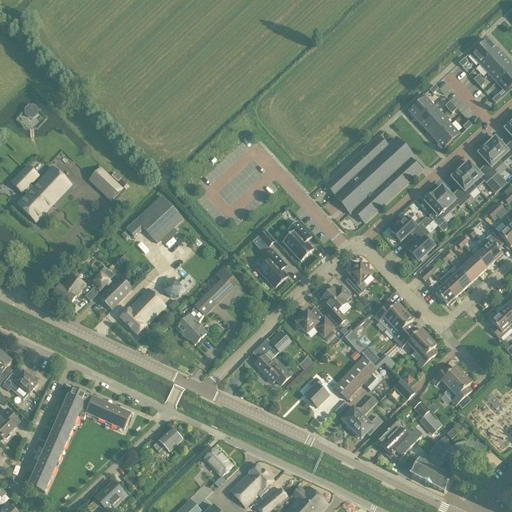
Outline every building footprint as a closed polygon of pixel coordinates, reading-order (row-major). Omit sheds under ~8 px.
[(469,54),(479,65),(496,50),(487,41),(477,50),(476,49),(469,54)] [(479,65),(488,75),(504,60),(496,50),(479,65)] [(458,65),(462,68),(467,63),(464,59),(458,65)] [(488,75),(496,84),(511,69),(511,68),(504,60),(488,75)] [(503,91),(497,96),(501,100),(506,95),(511,89),(511,88),(511,87),(511,86),(511,69),(496,84),(503,91)] [(473,81),(477,85),(482,80),(479,76),(473,81)] [(482,80),(477,85),(480,88),(485,84),(482,80)] [(438,90),(435,86),(429,91),(433,95),(438,90)] [(409,113),(417,122),(434,107),(424,96),(417,102),(419,104),(409,113)] [(492,101),(494,103),(495,105),(501,100),(497,96),(492,101)] [(444,107),(448,111),(453,106),(450,103),(444,107)] [(33,105),(28,105),(24,109),(24,115),(28,118),(33,118),(37,114),(37,109),(33,105)] [(453,106),(448,111),(451,115),(457,110),(453,106)] [(417,122),(426,131),(442,117),(434,107),(417,122)] [(426,131),(435,141),(451,126),(442,117),(426,131)] [(472,126),(468,123),(463,128),(466,132),(472,126)] [(451,126),(435,141),(443,150),(453,141),(454,142),(460,137),(451,126)] [(413,159),(413,158),(395,139),(387,147),(378,138),(326,186),(335,196),(334,197),(342,206),(346,202),(354,210),(353,211),(364,224),(421,172),(411,161),(413,159)] [(487,146),(486,147),(503,165),(510,158),(511,159),(511,148),(509,145),(505,149),(495,139),(492,142),(491,140),(486,145),(487,146)] [(487,165),(482,170),(492,180),(498,174),(496,172),(503,165),(486,147),(485,148),(484,146),(479,151),(480,152),(477,155),(487,165)] [(461,170),(460,171),(476,189),(484,183),(486,185),(495,195),(501,190),(492,180),(482,170),(478,174),(469,163),(465,166),(464,165),(459,169),(461,170)] [(37,225),(73,188),(54,170),(36,189),(33,186),(41,178),(30,167),(13,185),(23,195),(25,194),(28,196),(18,207),(37,225)] [(112,200),(122,190),(101,170),(91,180),(112,200)] [(460,190),(456,194),(465,204),(471,198),(469,196),(476,189),(460,171),(451,179),(460,190)] [(121,179),(115,173),(112,176),(118,182),(121,179)] [(498,174),(492,180),(501,189),(507,184),(498,174)] [(434,195),(433,195),(450,214),(457,207),(459,209),(465,204),(456,194),(451,198),(442,188),(439,190),(437,189),(433,193),(434,195)] [(450,214),(433,195),(424,204),(434,214),(430,218),(430,219),(433,222),(439,228),(445,223),(443,220),(450,214)] [(183,221),(162,198),(136,222),(157,244),(183,221)] [(410,234),(415,239),(425,230),(420,224),(418,227),(409,218),(391,234),(392,235),(391,237),(395,242),(397,240),(400,244),(410,234)] [(427,219),(420,225),(425,230),(433,222),(430,218),(428,220),(427,219)] [(311,239),(312,239),(297,223),(287,232),(290,236),(283,243),(301,263),(314,251),(307,244),(311,239)] [(511,246),(511,233),(507,228),(499,236),(510,248),(511,246)] [(425,230),(415,239),(419,244),(409,254),(412,257),(411,258),(415,263),(417,262),(418,263),(436,247),(427,237),(430,235),(425,230)] [(259,238),(268,249),(275,243),(266,232),(259,238)] [(483,250),(495,263),(496,262),(497,264),(502,259),(500,258),(503,255),(491,243),(483,250)] [(495,263),(483,250),(475,257),(487,270),(495,263)] [(259,272),(275,290),(287,278),(282,272),(287,267),(273,252),(263,261),(266,265),(259,272)] [(475,257),(467,265),(479,277),(487,270),(475,257)] [(364,283),(371,276),(366,270),(366,266),(362,266),(360,264),(359,266),(355,266),(355,269),(349,275),(351,277),(345,282),(359,297),(366,290),(364,283)] [(467,265),(459,272),(471,285),(479,277),(467,265)] [(91,302),(96,296),(103,289),(114,276),(108,271),(105,268),(99,274),(101,275),(94,284),(95,285),(93,288),(94,289),(86,298),(91,302)] [(455,268),(447,275),(463,292),(471,285),(459,272),(455,268)] [(433,275),(428,270),(420,278),(424,282),(433,275)] [(195,282),(185,271),(179,277),(174,282),(166,284),(163,293),(170,299),(179,297),(195,282)] [(439,282),(443,287),(455,299),(463,292),(447,275),(439,282)] [(70,308),(85,286),(71,276),(63,288),(60,287),(54,296),(70,308)] [(112,311),(132,291),(120,278),(99,299),(112,311)] [(195,308),(190,318),(190,317),(177,330),(184,338),(185,337),(195,347),(207,335),(197,325),(203,316),(203,317),(229,291),(221,282),(195,308)] [(343,323),(335,314),(347,303),(346,302),(351,297),(342,287),(337,292),(334,289),(321,301),(332,313),(328,316),(339,328),(343,323)] [(455,299),(443,287),(435,294),(447,307),(449,304),(451,306),(455,302),(454,300),(455,299)] [(137,337),(166,308),(149,291),(120,319),(137,337)] [(270,297),(265,301),(269,306),(274,302),(270,297)] [(359,302),(366,307),(369,302),(363,298),(359,302)] [(175,301),(168,307),(173,312),(180,306),(175,301)] [(376,306),(370,303),(366,310),(372,313),(376,306)] [(391,327),(405,313),(404,311),(403,308),(400,307),(398,305),(389,312),(385,308),(374,318),(379,323),(383,319),(391,327)] [(511,313),(506,308),(498,315),(510,327),(511,329),(511,330),(511,313)] [(324,339),(334,329),(325,319),(318,324),(307,313),(296,324),(297,325),(296,326),(296,328),(296,329),(297,330),(299,331),(300,330),(301,330),(307,335),(314,328),(324,339)] [(405,313),(391,327),(398,335),(393,339),(398,344),(409,334),(405,329),(413,322),(411,319),(411,316),(407,315),(405,313)] [(510,327),(498,315),(490,322),(495,327),(491,331),(499,340),(511,329),(510,327)] [(413,338),(409,334),(398,344),(402,349),(407,344),(414,352),(429,339),(427,337),(427,333),(423,333),(421,330),(413,338)] [(267,341),(253,354),(260,362),(255,366),(273,385),(276,381),(281,387),(291,378),(280,367),(277,370),(265,357),(269,353),(275,358),(280,354),(290,344),(281,334),(270,344),(267,341)] [(352,334),(345,341),(351,348),(357,343),(356,342),(358,340),(352,334)] [(431,341),(429,339),(414,352),(421,360),(417,365),(421,370),(435,357),(431,352),(437,347),(435,345),(434,342),(431,341)] [(0,374),(6,380),(12,372),(8,368),(11,364),(0,354),(0,374)] [(373,367),(379,361),(375,355),(368,362),(373,367)] [(306,359),(298,367),(303,372),(311,364),(306,359)] [(335,389),(348,402),(376,372),(375,371),(366,362),(363,359),(335,389)] [(376,371),(383,365),(379,361),(373,367),(376,371)] [(449,390),(463,377),(462,375),(461,371),(458,370),(456,368),(447,376),(443,371),(432,382),(437,386),(441,382),(449,390)] [(408,386),(415,380),(409,373),(402,379),(408,386)] [(30,396),(38,386),(24,374),(18,380),(12,375),(3,386),(9,392),(13,387),(17,391),(19,387),(30,396)] [(465,379),(463,377),(449,390),(444,394),(456,407),(467,397),(463,393),(471,385),(469,383),(469,379),(465,379)] [(365,387),(371,392),(379,383),(373,378),(365,387)] [(317,409),(328,397),(319,388),(322,385),(317,380),(311,386),(314,389),(305,397),(317,409)] [(415,394),(401,381),(394,388),(408,402),(415,394)] [(124,432),(131,415),(93,398),(88,397),(71,389),(28,487),(45,495),(79,419),(84,421),(86,416),(124,432)] [(363,411),(360,414),(355,409),(342,422),(352,431),(365,418),(364,418),(378,404),(373,398),(361,410),(363,411)] [(345,402),(336,413),(339,416),(349,406),(345,402)] [(420,415),(426,409),(422,404),(415,409),(420,415)] [(442,427),(426,409),(420,415),(436,433),(442,427)] [(14,429),(20,423),(8,411),(0,418),(0,437),(3,441),(4,440),(6,441),(10,438),(9,435),(15,430),(14,429)] [(371,424),(365,418),(352,431),(361,440),(370,430),(373,433),(383,423),(377,418),(371,424)] [(406,429),(399,422),(376,444),(383,452),(406,429)] [(406,429),(383,452),(390,459),(392,458),(395,461),(396,460),(398,462),(422,438),(415,431),(411,434),(406,429)] [(169,453),(181,442),(171,430),(158,442),(153,447),(158,453),(164,448),(169,453)] [(452,441),(457,436),(453,431),(447,436),(452,441)] [(443,464),(455,468),(455,467),(456,466),(457,464),(458,463),(459,462),(460,462),(461,461),(462,460),(464,460),(465,459),(467,459),(468,459),(469,459),(471,459),(472,459),(474,460),(475,461),(476,461),(477,462),(487,450),(485,449),(484,448),(482,447),(480,446),(478,445),(476,444),(474,444),(472,444),(470,443),(468,443),(466,443),(465,444),(463,444),(461,444),(459,445),(456,446),(454,447),(452,448),(445,438),(444,439),(442,440),(439,443),(437,445),(436,446),(434,448),(433,449),(432,451),(431,452),(430,454),(429,456),(429,458),(428,460),(428,461),(422,458),(418,461),(410,475),(444,494),(454,476),(441,469),(443,464)] [(222,478),(232,469),(216,451),(205,460),(222,478)] [(258,466),(230,493),(245,509),(258,497),(260,499),(269,491),(267,489),(274,483),(258,466)] [(128,475),(124,480),(132,488),(136,484),(128,475)] [(124,493),(114,483),(97,500),(106,510),(110,506),(114,510),(127,497),(124,493)] [(321,511),(327,506),(308,488),(303,493),(299,489),(290,498),(294,502),(285,511),(321,511)] [(259,511),(269,511),(287,498),(281,491),(257,509),(259,511)] [(93,511),(99,506),(94,502),(89,508),(93,511)]
